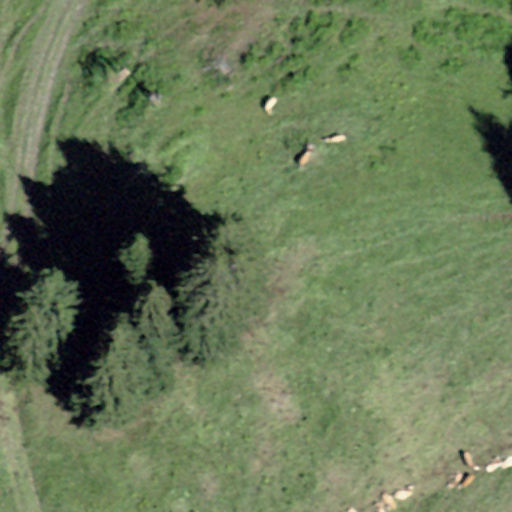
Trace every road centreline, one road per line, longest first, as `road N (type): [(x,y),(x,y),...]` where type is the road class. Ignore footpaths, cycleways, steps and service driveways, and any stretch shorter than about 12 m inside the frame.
road 1 (track): [(72,0),(26,134),(7,346),(27,511)]
road 2 (track): [(364,511),(511,451)]
